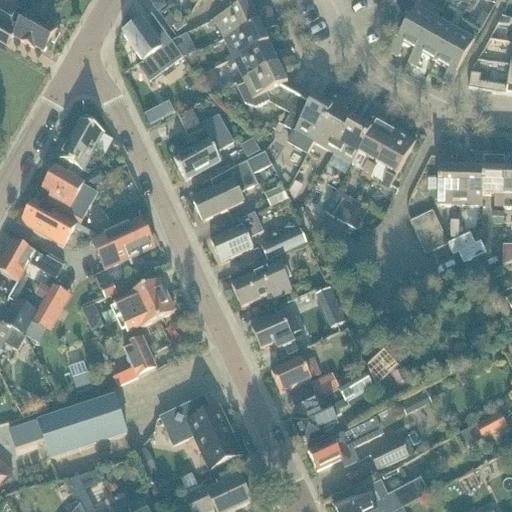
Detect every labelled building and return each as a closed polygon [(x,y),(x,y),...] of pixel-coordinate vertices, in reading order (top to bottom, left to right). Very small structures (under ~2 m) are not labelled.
[(159,0),(155,0),(150,4),(156,12),(164,6),(159,0)] [(245,0),(211,0),(222,6),(227,18),(250,8),(245,0)] [(411,2),(410,0),(388,0),(384,2),(389,12),(411,2)] [(389,12),(401,37),(415,12),(411,2),(389,12)] [(225,43),(274,21),(270,12),(255,19),(250,8),(227,18),(208,27),(210,31),(218,28),(225,43)] [(21,45),(34,53),(35,50),(45,55),(50,45),(54,47),(60,36),(17,12),(11,22),(0,15),(0,45),(7,50),(13,40),(21,44),(21,45)] [(404,48),(414,54),(417,55),(435,23),(415,12),(401,37),(398,44),(396,43),(389,55),(397,59),(404,48)] [(169,16),(162,20),(169,30),(175,26),(169,16)] [(142,25),(124,38),(143,65),(150,60),(162,76),(172,69),(170,66),(180,59),(172,47),(162,54),(155,44),(165,38),(151,19),(142,25)] [(182,21),(172,28),(176,34),(186,28),(182,21)] [(227,68),(268,49),(263,37),(278,30),(274,21),(225,43),(232,60),(225,63),(227,68)] [(436,65),(454,33),(435,23),(417,55),(414,54),(408,65),(416,70),(423,58),(436,65)] [(454,33),(436,65),(449,73),(442,85),(451,90),(457,78),(456,77),(474,44),(454,33)] [(243,84),(292,61),(289,53),(273,60),(268,49),(227,68),(229,72),(236,69),(243,84)] [(296,70),(296,69),(292,61),(243,84),(245,88),(237,92),(245,108),(256,111),(268,106),(285,116),(297,95),(286,89),(281,77),(296,70)] [(481,78),(471,77),(469,92),(511,99),(511,69),(507,90),(480,86),(481,78)] [(219,86),(207,91),(211,98),(222,93),(219,86)] [(332,96),(323,110),(297,95),(285,116),(289,119),(283,129),(313,147),(339,100),(332,96)] [(333,158),(351,126),(340,120),(348,105),(339,100),(313,147),(333,158)] [(151,129),(175,117),(170,106),(145,118),(151,129)] [(189,141),(203,134),(193,113),(179,120),(189,141)] [(352,169),(359,158),(379,123),(380,122),(372,118),(363,133),(351,126),(333,158),(352,169)] [(210,143),(175,163),(188,185),(222,166),(216,156),(233,147),(218,121),(204,128),(210,143)] [(378,169),(395,136),(384,129),(386,127),(379,123),(359,158),(369,164),(361,178),(369,183),(378,169)] [(94,131),(95,129),(94,128),(93,126),(92,125),(88,124),(86,125),(85,125),(62,164),(74,171),(70,178),(79,183),(104,140),(93,134),(94,131)] [(395,136),(378,169),(388,175),(380,189),(388,194),(415,147),(402,140),(404,137),(397,133),(395,136)] [(252,144),(241,150),(247,161),(258,155),(252,144)] [(482,199),(484,157),(483,156),(474,156),(473,172),(461,172),(459,211),(481,211),(482,199)] [(503,213),(505,161),(490,160),(491,157),(484,157),(482,199),(493,200),(493,212),(503,213)] [(264,158),(247,166),(252,177),(269,169),(264,158)] [(459,211),(461,172),(448,172),(449,159),(438,159),(437,210),(459,211)] [(511,160),(505,161),(503,213),(511,212),(511,160)] [(215,193),(193,204),(203,226),(230,213),(244,206),(239,196),(257,188),(252,177),(247,166),(235,172),(211,185),(215,193)] [(93,209),(98,199),(56,175),(44,194),(53,199),(46,210),(80,229),(86,218),(73,211),(79,201),(93,209)] [(99,175),(92,179),(96,187),(104,183),(99,175)] [(422,179),(417,190),(425,193),(429,182),(422,179)] [(285,196),(292,210),(303,190),(292,183),(285,196)] [(270,210),(287,203),(282,190),(264,198),(270,210)] [(348,201),(338,195),(337,195),(324,217),(335,223),(348,201)] [(345,229),(358,207),(348,201),(335,223),(345,229)] [(364,228),(361,226),(369,213),(358,207),(345,229),(356,235),(357,232),(360,233),(364,228)] [(63,245),(70,232),(61,227),(63,224),(36,208),(24,229),(34,235),(37,234),(52,243),(54,240),(63,245)] [(416,236),(437,226),(432,215),(410,225),(416,236)] [(492,215),(491,228),(502,228),(502,216),(492,215)] [(247,241),(262,234),(254,216),(239,225),(243,232),(213,246),(221,265),(252,251),(247,241)] [(450,217),(449,241),(458,241),(459,217),(450,217)] [(108,276),(154,254),(155,254),(142,225),(95,247),(108,276)] [(421,247),(443,237),(437,226),(416,236),(421,247)] [(267,265),(306,247),(300,232),(260,251),(267,265)] [(426,257),(447,248),(448,248),(443,237),(421,247),(426,257)] [(452,259),(458,255),(474,248),(469,237),(448,248),(447,248),(452,259)] [(34,256),(14,245),(0,269),(0,276),(19,288),(30,269),(56,283),(63,270),(47,261),(46,262),(34,256)] [(463,266),(485,256),(480,245),(474,248),(458,255),(463,266)] [(286,271),(282,273),(280,268),(232,289),(242,310),(271,297),(274,303),(292,295),(287,284),(291,282),(286,271)] [(503,282),(498,285),(503,294),(511,288),(510,284),(503,282)] [(122,323),(168,302),(160,285),(127,300),(130,306),(117,312),(117,311),(102,319),(106,328),(121,321),(122,323)] [(36,298),(45,303),(51,292),(42,287),(36,298)] [(116,298),(111,287),(101,292),(106,302),(116,298)] [(27,336),(25,339),(40,347),(46,335),(51,337),(71,299),(52,289),(51,292),(45,303),(37,318),(27,336)] [(334,305),(328,292),(316,298),(322,311),(334,305)] [(168,302),(122,323),(128,335),(141,328),(143,334),(176,318),(168,302)] [(4,327),(25,339),(27,336),(37,318),(17,307),(6,324),(4,327)] [(94,309),(83,314),(87,323),(98,318),(94,309)] [(294,318),(284,323),(282,319),(252,332),(261,352),(275,346),(279,354),(296,346),(292,337),(301,333),(294,318)] [(14,337),(13,338),(0,330),(0,346),(6,350),(8,347),(19,354),(25,343),(14,337)] [(126,352),(139,381),(157,373),(144,344),(126,352)] [(400,361),(392,347),(379,359),(385,369),(400,361)] [(281,396),(321,378),(314,362),(304,367),(302,362),(272,376),(281,396)] [(106,389),(126,382),(122,371),(102,378),(106,389)] [(87,376),(73,381),(77,396),(92,392),(87,376)] [(304,447),(316,442),(315,440),(332,432),(333,429),(338,427),(335,420),(341,417),(339,414),(348,409),(347,406),(373,390),(365,377),(325,402),(295,414),(290,416),(304,447)] [(310,387),(316,402),(336,392),(330,378),(310,387)] [(46,401),(44,406),(48,413),(59,408),(53,397),(46,401)] [(412,400),(400,406),(406,419),(419,413),(412,400)] [(52,465),(126,440),(128,440),(115,401),(10,436),(17,456),(46,446),(52,465)] [(161,421),(175,451),(196,441),(211,474),(242,459),(220,413),(209,418),(202,402),(161,421)] [(499,416),(476,429),(484,443),(506,430),(499,416)] [(333,443),(308,455),(318,475),(341,464),(344,470),(357,464),(352,453),(382,439),(374,422),(356,431),(343,437),(333,443)] [(408,441),(401,445),(408,461),(415,458),(408,441)] [(401,445),(372,458),(379,474),(408,461),(401,445)] [(12,477),(0,465),(0,484),(3,487),(12,477)] [(192,479),(181,484),(186,494),(197,490),(192,479)] [(243,511),(251,509),(239,483),(209,497),(207,491),(185,501),(189,511),(243,511)] [(401,511),(394,497),(387,501),(380,486),(334,508),(335,511),(401,511)] [(115,503),(118,511),(130,511),(124,499),(115,503)] [(106,511),(118,511),(115,503),(105,508),(106,511)]
